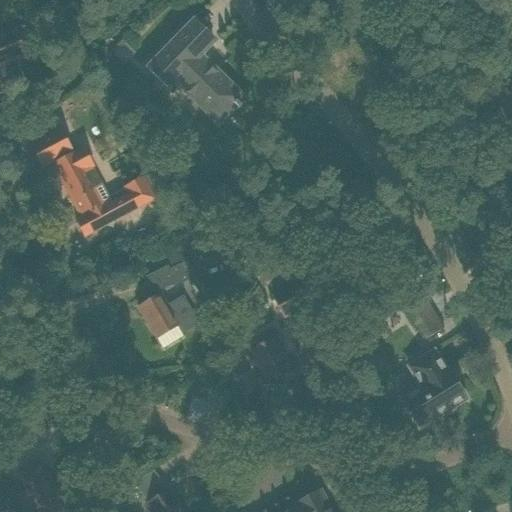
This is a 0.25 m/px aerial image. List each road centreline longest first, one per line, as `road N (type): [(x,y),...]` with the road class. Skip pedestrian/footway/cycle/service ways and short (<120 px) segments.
road 1 (residential): [(511,397),(445,216),(240,0)]
road 2 (residential): [(98,397),(380,479),(511,434)]
road 3 (residential): [(98,397),(0,258)]
